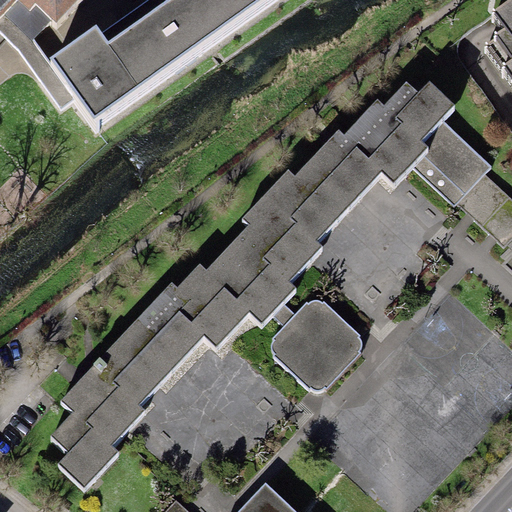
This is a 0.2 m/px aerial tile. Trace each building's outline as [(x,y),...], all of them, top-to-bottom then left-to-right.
[(0,0),(0,18),(3,15),(28,37),(47,16),(56,24),(76,0),(0,0)] [(78,99),(95,120),(261,0),(170,0),(108,43),(96,30),(50,61),(76,96),(78,99)] [(486,43),(511,82),(511,0),(507,0),(492,10),(506,30),(486,43)] [(0,35),(15,49),(60,109),(76,96),(50,61),(47,64),(28,37),(3,15),(0,18),(0,35)] [(70,452),(58,463),(84,488),(117,453),(110,446),(144,409),(139,405),(151,391),(203,335),(214,346),(248,312),(262,323),(270,314),(283,328),(272,338),(272,343),(271,346),(271,349),(273,353),(273,358),(309,391),(313,393),(316,394),(320,394),(323,392),(359,354),(362,351),(362,347),(362,342),(361,337),(324,303),(320,301),(316,300),(311,301),(308,303),(296,315),(282,302),(294,288),(288,281),(321,247),(314,241),(353,203),(381,172),(394,184),(410,164),(454,205),(458,203),(485,174),(490,167),(442,119),(454,107),(429,82),(418,93),(406,83),(383,106),(377,100),(343,135),(338,131),(295,176),(288,171),(242,219),(248,225),(207,270),(199,264),(177,290),(171,284),(61,401),(74,412),(51,435),(70,452)] [(458,203),(505,248),(511,240),(511,200),(485,174),(458,203)] [(294,511),(265,484),(240,511),(294,511)] [(188,511),(176,500),(164,511),(188,511)]
